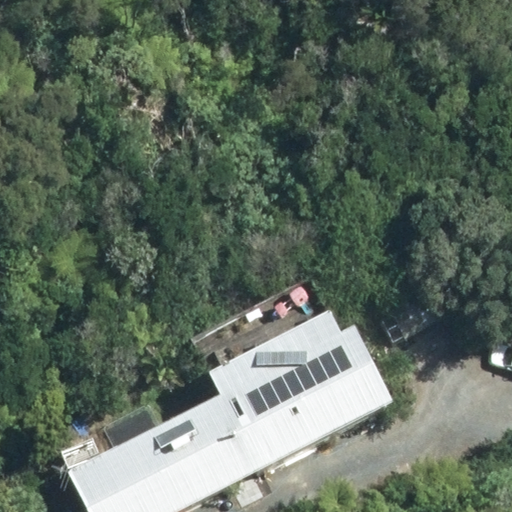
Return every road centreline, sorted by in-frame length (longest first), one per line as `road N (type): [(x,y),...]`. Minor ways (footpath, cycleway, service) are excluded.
road 1 (track): [(511,26),(0,164)]
road 2 (track): [(511,405),(254,511)]
